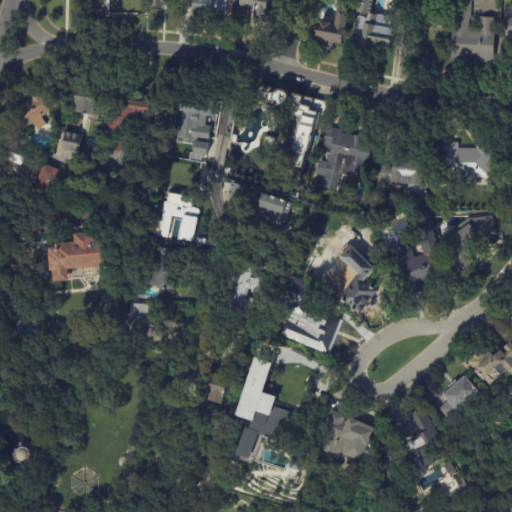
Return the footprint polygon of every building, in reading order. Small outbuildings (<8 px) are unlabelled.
[(147,0),(147,5),(134,5),(134,7),(128,7),(128,10),(118,10),(118,6),(111,6),(111,0),(147,0)] [(222,0),(222,1),(219,0),(217,14),(193,11),(194,0),(222,0)] [(268,0),(267,10),(273,11),(272,22),(253,19),(255,8),(240,5),(240,0),(268,0)] [(348,14),(341,45),(333,43),(332,47),(325,45),(325,42),(314,39),(318,20),(331,23),(331,24),(334,25),(337,9),(340,10),(340,7),(338,6),(339,0),(349,0),(349,1),(345,3),(344,8),(348,14)] [(373,0),(372,9),(371,14),(383,17),(381,27),(393,29),(390,47),(380,45),(380,47),(352,43),(355,20),(365,21),(366,15),(356,13),(358,0),(373,0)] [(477,0),(477,1),(472,0),(471,19),(469,19),(468,28),(479,29),(480,17),(496,18),(493,60),(492,60),(491,64),(450,62),(452,31),(453,0),(477,0)] [(511,33),(511,18),(503,19),(503,34),(511,33)] [(59,102),(42,114),(46,121),(37,127),(33,120),(14,133),(5,119),(19,110),(16,105),(29,96),(23,86),(33,79),(40,89),(48,84),(59,102)] [(97,114),(72,109),(76,84),(102,89),(97,114)] [(305,96),(327,103),(307,171),(302,170),(301,173),(288,169),(293,152),(290,151),(300,118),(264,108),(267,99),(257,96),(260,85),(302,97),(302,96),(305,96)] [(141,101),(149,102),(147,115),(140,114),(139,121),(132,120),(127,153),(108,150),(110,135),(108,134),(114,98),(141,102),(141,101)] [(198,101),(213,103),(210,119),(206,118),(205,126),(210,127),(208,142),(207,142),(205,157),(192,155),(194,143),(182,142),(183,138),(175,137),(178,119),(179,120),(180,112),(178,112),(180,98),(198,101)] [(330,128),(342,131),(341,134),(353,136),(353,135),(362,138),(372,141),(366,167),(365,166),(363,175),(349,172),(347,176),(340,175),(336,191),(322,188),(325,177),(316,175),(319,161),(327,163),(331,148),(323,147),(327,127),(330,128)] [(80,132),(82,133),(75,159),(61,155),(64,146),(60,145),(65,128),(80,132)] [(265,136),(277,140),(273,155),(260,151),(265,136)] [(474,149),(476,149),(476,146),(490,146),(490,179),(478,179),(478,186),(456,186),(456,175),(451,175),(451,189),(439,189),(439,168),(441,168),(441,143),(459,143),(459,149),(474,149)] [(511,194),(509,192),(507,195),(498,189),(504,179),(507,181),(511,173),(511,167),(502,161),(511,146),(511,194)] [(0,148),(23,158),(20,165),(0,157),(0,148)] [(411,161),(424,162),(421,184),(428,185),(426,201),(407,199),(408,185),(393,184),(393,186),(377,185),(379,165),(392,167),(393,159),(411,161)] [(33,187),(42,165),(59,172),(64,182),(62,188),(50,195),(33,188),(33,187)] [(233,183),(248,189),(247,193),(253,196),(255,191),(291,204),(282,230),(257,222),(253,233),(242,229),(250,206),(227,197),(232,183),(233,183)] [(0,184),(10,188),(3,206),(0,204),(0,184)] [(436,192),(446,192),(445,205),(435,205),(436,192)] [(166,193),(193,199),(191,208),(192,208),(201,210),(197,226),(196,226),(192,244),(178,241),(182,219),(171,217),(167,238),(152,236),(156,218),(161,219),(164,202),(166,203),(167,200),(165,200),(165,198),(162,197),(163,193),(166,193)] [(75,221),(57,222),(55,195),(73,194),(75,221)] [(93,199),(106,198),(107,220),(95,221),(93,199)] [(482,240),(480,241),(468,250),(474,267),(457,273),(449,251),(451,249),(447,242),(469,225),(469,219),(492,217),(494,240),(482,240)] [(441,256),(447,274),(418,284),(421,292),(404,298),(391,260),(412,252),(415,259),(424,256),(417,236),(432,231),(441,256)] [(100,276),(100,269),(67,271),(67,283),(52,284),(51,273),(48,274),(46,250),(54,249),(53,245),(73,244),(73,235),(92,233),(93,242),(113,240),(115,275),(100,276)] [(352,249),(379,272),(367,286),(377,294),(358,316),(334,296),(353,273),(339,258),(350,248),(352,249)] [(177,251),(175,281),(174,281),(174,291),(157,290),(158,286),(147,286),(148,259),(161,259),(161,250),(177,251)] [(235,272),(250,276),(249,278),(263,283),(259,296),(247,293),(246,296),(254,298),(249,315),(244,314),(241,324),(222,318),(226,307),(222,306),(226,292),(231,293),(230,296),(233,297),(236,286),(233,286),(233,288),(225,286),(229,270),(235,272)] [(341,321),(328,356),(278,336),(290,305),(278,300),(286,280),(287,280),(289,277),(296,279),(295,281),(301,283),(300,284),(311,288),(304,306),(341,321)] [(147,305),(146,321),(128,320),(129,304),(147,305)] [(494,344),(502,352),(510,343),(511,345),(511,373),(510,375),(506,371),(501,377),(495,371),(488,378),(494,384),(491,387),(485,381),(484,382),(474,372),(476,371),(468,363),(491,341),(494,344)] [(274,396),(260,391),(269,362),(253,356),(233,414),(249,419),(247,426),(243,425),(234,453),(249,458),(258,430),(252,428),(255,420),(290,432),(296,413),(271,405),(274,396)] [(195,364),(206,367),(204,374),(228,382),(220,407),(207,403),(209,395),(199,392),(196,400),(181,395),(191,363),(195,364)] [(441,409),(449,402),(443,396),(465,377),(481,395),(460,413),(464,417),(454,425),(440,409),(441,409)] [(442,441),(440,442),(448,456),(425,470),(424,468),(399,482),(386,459),(408,447),(407,445),(412,442),(411,441),(429,431),(427,429),(419,434),(408,416),(423,408),(442,441)] [(342,415),(345,417),(342,425),(346,426),(348,419),(375,430),(361,464),(329,452),(328,454),(319,451),(320,449),(317,448),(332,411),(342,415)] [(29,444),(35,445),(39,454),(35,464),(23,470),(15,466),(11,457),(14,446),(23,442),(29,444)] [(151,447),(157,448),(156,456),(149,455),(150,447),(151,447)] [(449,475),(444,467),(451,463),(455,471),(449,475)] [(511,511),(509,511),(510,511),(499,506),(509,486),(507,486),(511,475),(511,511)]
